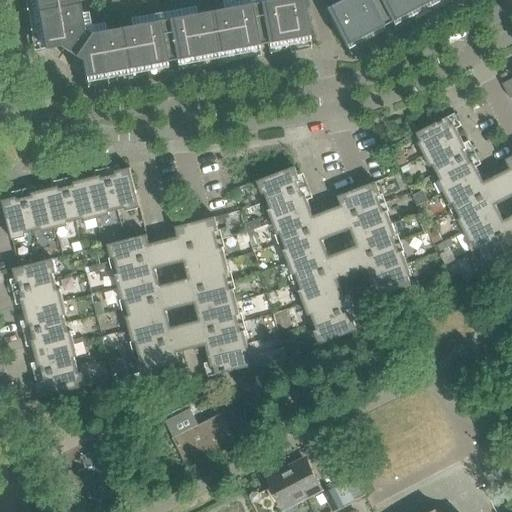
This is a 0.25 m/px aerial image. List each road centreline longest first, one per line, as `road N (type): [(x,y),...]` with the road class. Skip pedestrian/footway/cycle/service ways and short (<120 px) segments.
road 1 (residential): [(511,6),(380,73),(332,86)]
road 2 (residential): [(336,112),(395,95),(511,38)]
road 3 (residential): [(0,119),(78,135),(180,130)]
road 4 (residential): [(178,105),(71,114),(0,106)]
road 5 (residential): [(180,130),(336,112)]
road 6 (residential): [(332,86),(178,105)]
